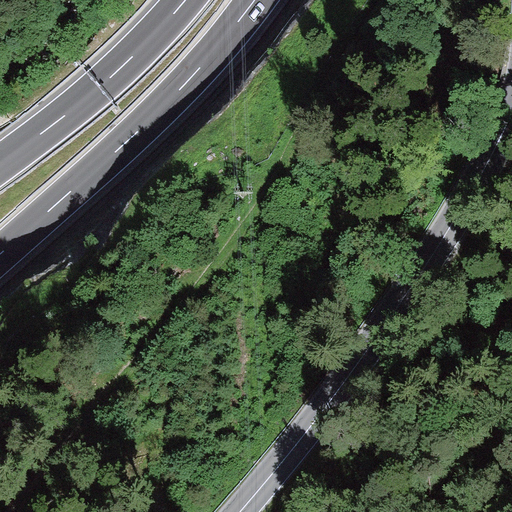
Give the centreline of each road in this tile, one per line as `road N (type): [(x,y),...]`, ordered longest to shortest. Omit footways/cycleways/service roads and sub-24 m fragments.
road 1 (secondary): [(244,511),(414,282),(511,114)]
road 2 (motorway): [(0,254),(166,108),(259,0)]
road 3 (motorway): [(187,0),(116,75),(0,166)]
